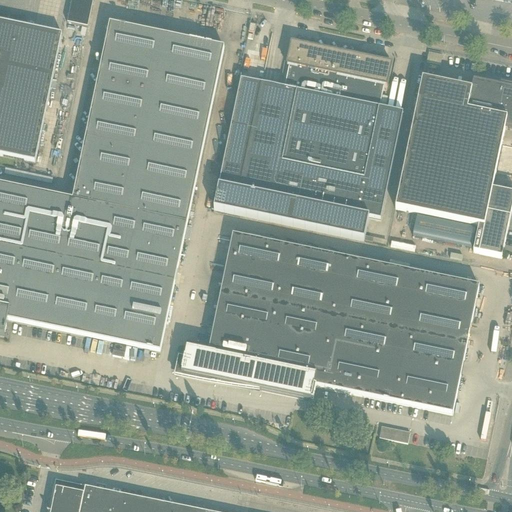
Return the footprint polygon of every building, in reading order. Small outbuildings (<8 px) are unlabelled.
[(0,156),(35,163),(62,35),(0,22),(0,156)] [(0,336),(4,338),(7,322),(160,354),(224,49),(109,25),(72,201),(0,186),(0,336)] [(241,81),(214,211),(247,218),(364,242),(369,219),(380,222),(382,215),(400,125),(403,115),(379,110),(384,87),(386,87),(391,65),(291,44),(286,67),(289,67),(284,90),(261,85),(242,81),(241,81)] [(422,81),(420,91),(395,210),(478,227),(473,253),(501,259),(511,207),(511,194),(492,191),(505,128),(511,129),(511,89),(473,81),(471,91),(422,81)] [(253,391),(259,391),(303,401),(306,386),(452,416),(479,288),(232,237),(208,355),(187,350),(185,360),(178,358),(174,377),(191,381),(207,384),(224,387),(253,391)] [(379,439),(407,445),(410,434),(381,428),(379,439)] [(196,511),(96,491),(85,489),(85,488),(55,482),(48,511),(196,511)]
